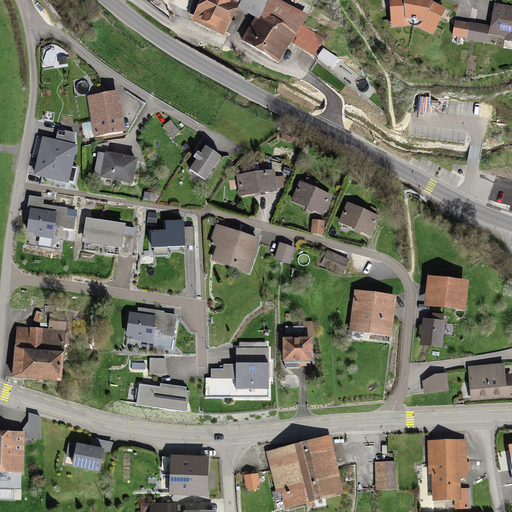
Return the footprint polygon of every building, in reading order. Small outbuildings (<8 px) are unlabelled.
[(198,0),(191,17),(223,32),(235,9),(224,4),(225,0),(198,0)] [(302,11),(280,0),(227,0),(254,13),(242,37),(279,55),(287,40),(310,52),(320,33),(296,22),(302,11)] [(388,30),(413,29),(428,37),(442,13),(421,1),(419,0),(403,0),(402,2),(387,3),(388,30)] [(511,9),(492,6),(486,35),(511,39),(511,9)] [(454,23),(450,38),(461,40),(464,26),(454,23)] [(119,88),(88,93),(94,136),(126,131),(119,88)] [(78,145),(42,137),(33,174),(70,182),(78,145)] [(206,147),(191,168),(205,178),(220,156),(206,147)] [(138,158),(99,150),(94,177),(133,184),(138,158)] [(274,172),(239,176),(241,193),(276,189),(274,172)] [(299,180),(292,196),(320,208),(327,192),(299,180)] [(43,196),(31,195),(25,243),(62,247),(64,229),(76,230),(78,209),(42,204),(43,196)] [(375,213),(345,201),(338,216),(369,229),(375,213)] [(126,224),(86,218),(82,242),(122,248),(126,224)] [(164,229),(151,230),(152,247),(195,245),(194,227),(185,227),(185,220),(164,221),(164,229)] [(217,234),(211,255),(247,266),(256,236),(211,223),(209,232),(217,234)] [(324,249),(319,262),(340,270),(345,258),(324,249)] [(467,282),(431,277),(427,303),(463,309),(467,282)] [(356,291),(350,329),(389,335),(395,297),(356,291)] [(138,314),(130,313),(126,339),(152,343),(153,333),(175,336),(177,316),(163,315),(163,311),(139,308),(138,314)] [(49,314),(48,325),(66,328),(67,317),(49,314)] [(443,321),(425,319),(422,345),(440,347),(443,321)] [(17,328),(15,376),(62,378),(63,345),(40,343),(41,329),(17,328)] [(309,335),(280,335),(280,359),(309,360),(309,335)] [(225,368),(212,368),(212,380),(236,380),(236,390),(270,389),(269,342),(237,342),(238,365),(225,365),(225,368)] [(471,366),(473,396),(511,393),(511,377),(506,377),(505,364),(471,366)] [(424,380),(425,393),(448,391),(446,373),(433,374),(424,380)] [(186,413),(189,392),(186,392),(187,388),(160,382),(159,387),(139,383),(135,404),(186,413)] [(24,432),(0,430),(0,471),(23,472),(24,432)] [(325,435),(267,451),(281,502),(339,486),(325,435)] [(429,440),(430,498),(458,497),(457,472),(465,472),(464,439),(429,440)] [(105,448),(72,441),(66,468),(100,475),(105,448)] [(207,456),(170,454),(167,491),(204,494),(207,456)] [(375,461),(374,485),(391,485),(391,461),(375,461)] [(174,511),(174,500),(148,500),(148,511),(174,511)]
